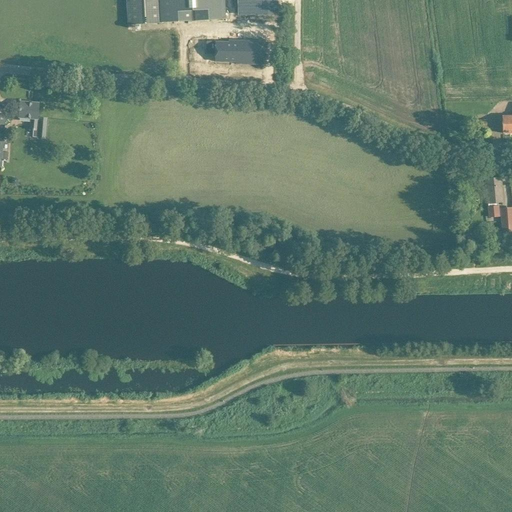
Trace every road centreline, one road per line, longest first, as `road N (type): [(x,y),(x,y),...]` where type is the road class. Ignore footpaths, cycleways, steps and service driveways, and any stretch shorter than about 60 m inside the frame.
road 1 (unclassified): [(511,154),(427,147),(320,100),(279,91),(0,68)]
road 2 (track): [(511,356),(306,356),(275,361),(191,404),(0,406)]
road 3 (track): [(0,239),(188,239),(279,267),(511,266)]
